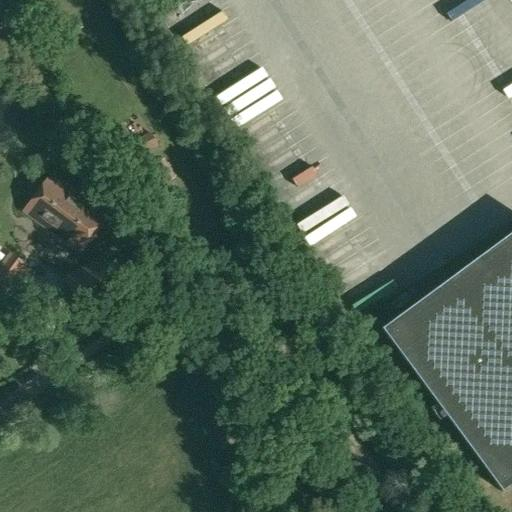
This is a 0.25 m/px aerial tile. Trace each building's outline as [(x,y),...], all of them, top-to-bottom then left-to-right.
[(148,133),(144,136),(129,144),(136,156),(155,146),(148,133)] [(47,234),(77,193),(47,172),(18,213),(47,234)] [(106,214),(96,207),(77,193),(47,234),(76,255),(106,214)] [(511,232),(381,329),(501,492),(511,483),(511,232)] [(117,295),(100,261),(64,279),(81,312),(117,295)] [(0,269),(0,294),(12,279),(0,269)]
